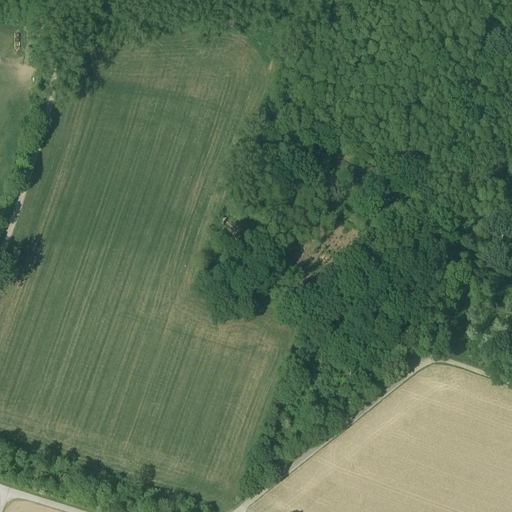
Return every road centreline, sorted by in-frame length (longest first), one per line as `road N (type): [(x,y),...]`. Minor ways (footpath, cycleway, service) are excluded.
road 1 (track): [(0,289),(54,104),(62,2)]
road 2 (track): [(62,2),(141,7),(191,0)]
